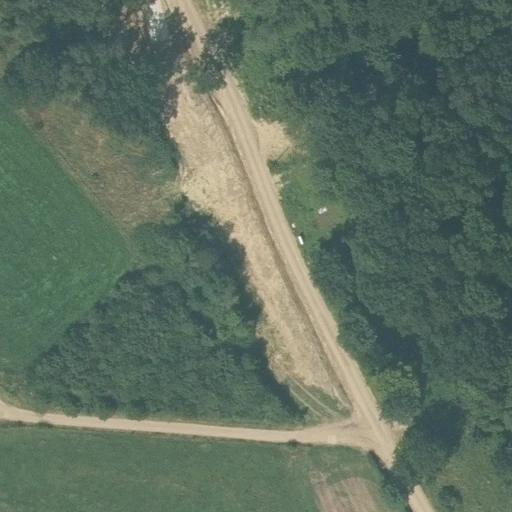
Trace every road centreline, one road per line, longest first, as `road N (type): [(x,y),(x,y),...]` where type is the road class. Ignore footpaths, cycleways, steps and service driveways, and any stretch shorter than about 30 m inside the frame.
road 1 (track): [(382,441),(181,0)]
road 2 (track): [(382,441),(8,413)]
